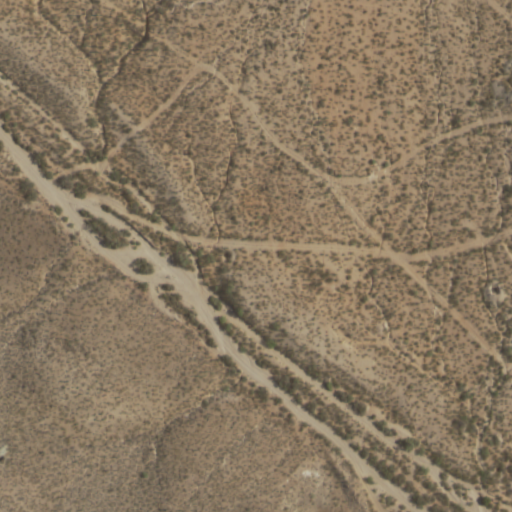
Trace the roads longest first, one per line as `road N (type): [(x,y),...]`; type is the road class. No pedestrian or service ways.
road 1 (residential): [(45,189),(389,262),(511,403)]
road 2 (residential): [(511,243),(389,262),(176,70),(85,0)]
road 3 (residential): [(0,143),(97,232),(228,439),(315,511)]
